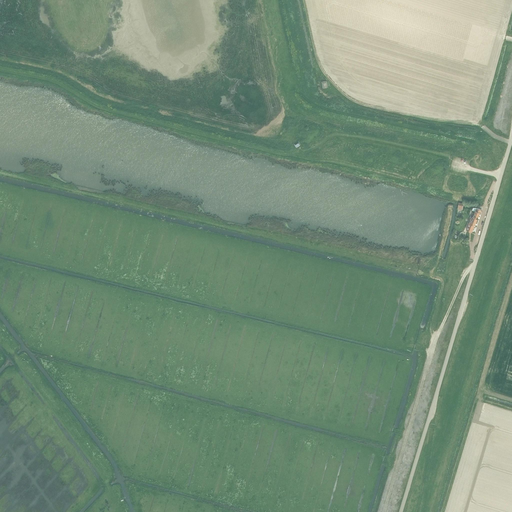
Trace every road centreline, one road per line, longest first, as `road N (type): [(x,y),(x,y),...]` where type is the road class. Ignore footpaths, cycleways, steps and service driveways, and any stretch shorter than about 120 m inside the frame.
road 1 (track): [(0,74),(63,85),(116,111),(290,154),(336,134),(450,162)]
road 2 (track): [(440,279),(0,172)]
road 3 (tertiary): [(401,511),(511,138)]
road 4 (track): [(502,170),(475,143),(321,106),(302,89)]
road 5 (track): [(435,339),(383,511)]
